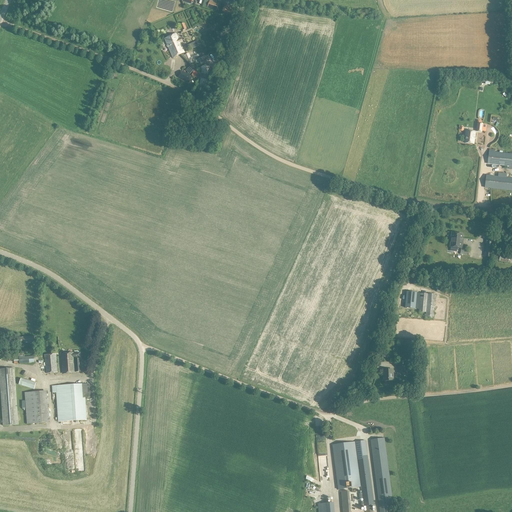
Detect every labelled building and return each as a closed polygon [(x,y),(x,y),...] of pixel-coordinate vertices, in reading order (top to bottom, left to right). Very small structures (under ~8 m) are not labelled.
[(209,0),(207,7),(217,10),(219,3),(209,0)] [(222,12),(232,15),(234,7),(224,5),(222,12)] [(177,34),(171,37),(179,55),(185,53),(177,34)] [(179,55),(171,37),(165,40),(172,58),(179,55)] [(196,42),(187,45),(189,50),(198,46),(196,42)] [(190,64),(193,63),(189,53),(183,56),(185,60),(187,62),(188,61),(190,64)] [(210,69),(206,65),(201,67),(202,73),(207,74),(210,69)] [(181,71),(178,78),(189,83),(192,76),(181,71)] [(465,137),(465,143),(474,144),(475,132),(465,131),(465,136),(465,137)] [(511,154),(489,152),(487,164),(511,167),(511,154)] [(511,178),(486,176),(485,188),(511,190),(511,178)] [(463,234),(452,233),(450,247),(458,248),(459,244),(463,244),(463,240),(462,240),(463,234)] [(485,257),(491,257),(493,241),(486,240),(485,257)] [(500,254),(499,262),(510,263),(511,255),(500,254)] [(415,308),(416,293),(406,292),(405,308),(415,308)] [(434,317),(436,297),(436,295),(420,293),(418,312),(426,313),(426,317),(434,317)] [(56,351),(45,352),(46,373),(57,372),(56,351)] [(80,353),(61,354),(63,374),(75,373),(75,372),(82,371),(80,357),(80,353)] [(14,368),(0,369),(0,384),(3,426),(19,425),(14,368)] [(393,370),(384,370),(384,381),(393,381),(393,370)] [(21,379),(19,384),(34,389),(35,383),(21,379)] [(85,398),(90,398),(89,384),(52,386),(52,393),(56,393),(58,422),(87,420),(85,398)] [(48,391),(25,393),(27,424),(50,423),(48,391)] [(393,511),(384,438),(370,440),(379,511),(393,511)] [(338,490),(361,487),(357,457),(355,442),(332,445),(338,490)] [(367,455),(357,457),(361,487),(363,506),(365,506),(365,511),(372,511),(371,505),(373,505),(367,455)] [(350,511),(348,492),(341,492),(342,511),(350,511)] [(334,511),(334,503),(318,504),(318,511),(334,511)]
